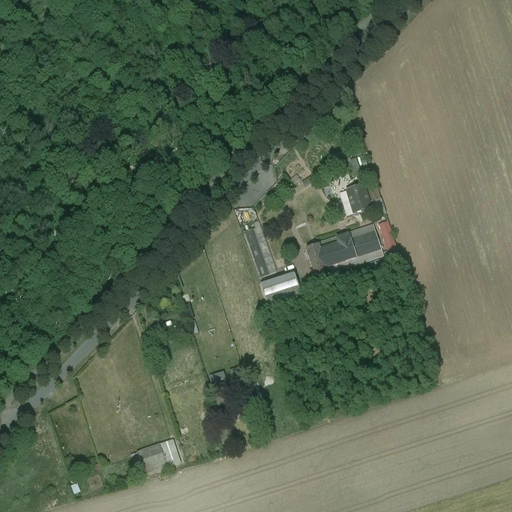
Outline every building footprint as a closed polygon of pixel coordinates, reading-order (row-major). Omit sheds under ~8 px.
[(350,160),(347,155),(302,184),(305,188),(350,160)] [(356,160),(351,162),(354,173),(360,171),(356,160)] [(360,171),(354,173),(356,180),(365,177),(363,170),(360,171)] [(364,187),(347,193),(354,216),(371,211),(364,187)] [(388,223),(378,226),(388,255),(398,252),(388,223)] [(373,228),(320,245),(323,254),(326,266),(329,275),(383,257),(373,228)] [(276,274),(260,229),(249,233),(245,234),(261,280),(265,278),(276,274)] [(320,245),(307,250),(310,259),(323,254),(320,245)] [(323,254),(310,259),(314,270),(326,266),(323,254)] [(326,266),(314,270),(316,279),(329,275),(326,266)] [(353,273),(336,278),(338,285),(356,280),(353,273)] [(299,289),(294,276),(261,286),(266,300),(299,289)] [(336,278),(315,285),(317,292),(338,285),(336,278)] [(314,282),(305,285),(308,295),(317,292),(315,285),(314,282)] [(191,323),(195,334),(200,332),(191,305),(183,308),(188,324),(191,323)] [(226,373),(209,378),(216,400),(233,394),(226,373)] [(173,443),(137,454),(144,476),(180,464),(173,443)]
